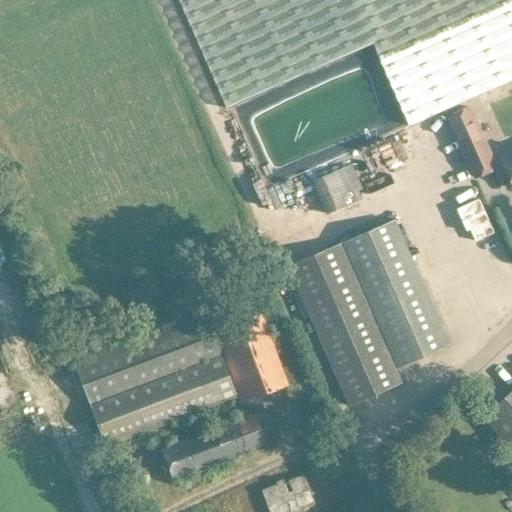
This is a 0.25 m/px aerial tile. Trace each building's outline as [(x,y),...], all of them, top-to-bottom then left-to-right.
[(511,79),(511,0),(177,0),(225,109),(374,43),(410,125),(511,79)] [(470,107),(448,117),(475,177),(497,167),(470,107)] [(511,151),(501,157),(511,181),(511,151)] [(357,203),(354,194),(364,190),(353,165),(314,182),(328,215),(357,203)] [(0,275),(8,272),(32,330),(47,324),(2,215),(0,216),(0,275)] [(282,271),(339,401),(343,411),(395,388),(389,374),(443,350),(388,225),(334,248),(332,244),(323,248),(325,252),(282,271)] [(288,383),(263,315),(215,333),(207,310),(73,360),(106,447),(238,396),(240,401),(288,383)] [(511,390),(482,417),(511,450),(511,390)] [(173,478),(267,443),(255,413),(162,448),(173,478)] [(283,478),(260,486),(269,511),(295,511),(316,505),(304,473),(288,479),(288,481),(285,483),(283,478)]
